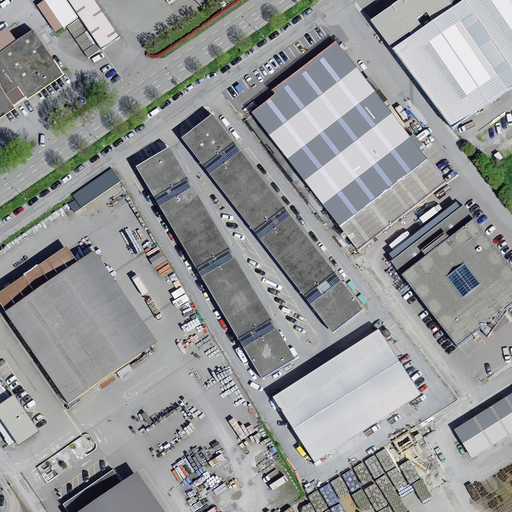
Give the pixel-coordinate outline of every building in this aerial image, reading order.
[(92,0),(42,0),(44,3),(37,8),(56,37),(68,30),(88,61),(119,41),(92,0)] [(511,0),(406,0),(372,24),(449,133),(511,89),(511,0)] [(0,121),(64,79),(33,33),(16,45),(7,31),(0,35),(0,121)] [(367,83),(337,45),(273,94),(276,98),(253,116),(359,253),(446,186),(420,152),(424,149),(415,137),(412,140),(386,106),(390,103),(371,79),(367,83)] [(211,117),(183,138),(194,151),(333,330),(361,308),(211,117)] [(169,150),(139,167),(262,375),(292,357),(177,163),(169,150)] [(461,209),(457,204),(390,254),(394,260),(391,262),(455,349),(479,331),(486,340),(505,315),(503,311),(511,304),(511,272),(463,207),(461,209)] [(1,316),(65,409),(157,346),(94,254),(77,266),(66,249),(0,293),(0,306),(5,313),(1,316)] [(271,400),(312,464),(419,395),(378,331),(271,400)] [(0,433),(4,439),(2,441),(8,449),(32,432),(27,424),(29,423),(24,416),(23,417),(0,384),(0,433)] [(511,394),(453,431),(471,460),(511,434),(511,394)] [(114,471),(62,507),(65,511),(162,511),(137,474),(123,484),(114,471)]
